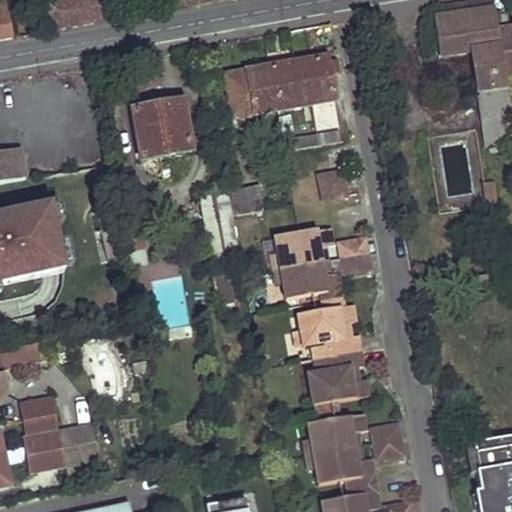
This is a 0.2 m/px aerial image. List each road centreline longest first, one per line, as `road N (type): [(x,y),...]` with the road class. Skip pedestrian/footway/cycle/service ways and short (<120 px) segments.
road 1 (residential): [(340,0),(437,511)]
road 2 (unclassified): [(336,0),(0,57)]
